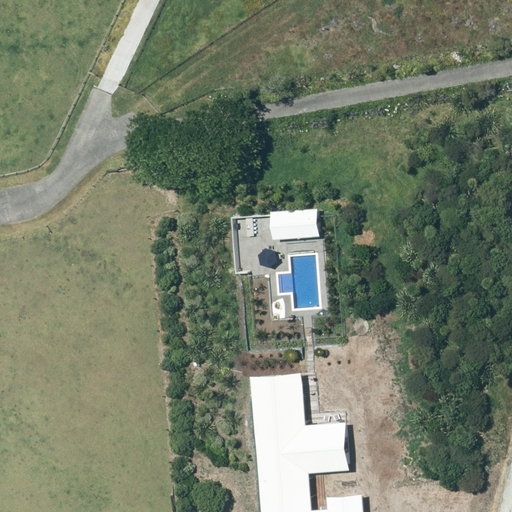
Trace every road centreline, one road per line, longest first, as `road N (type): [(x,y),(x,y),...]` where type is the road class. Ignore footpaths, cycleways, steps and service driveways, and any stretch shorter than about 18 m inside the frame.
road 1 (unknown): [(86,161),(126,140),(191,126),(511,70)]
road 2 (unknown): [(86,161),(160,0)]
